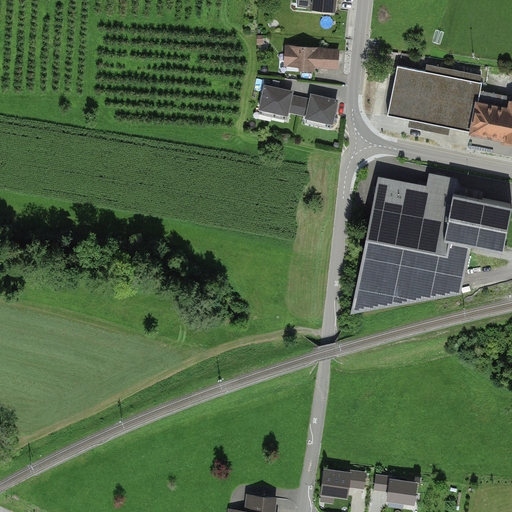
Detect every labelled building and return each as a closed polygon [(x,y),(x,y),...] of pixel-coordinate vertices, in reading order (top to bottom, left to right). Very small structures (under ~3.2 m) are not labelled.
[(336,0),(297,0),(297,7),(335,11),(336,0)] [(346,49),(291,45),(290,67),(344,71),(346,49)] [(425,70),(397,65),(387,116),(511,140),(511,101),(511,98),(481,92),(482,84),(480,84),(482,76),(426,65),(425,70)] [(294,92),(265,85),(259,111),(288,117),(289,113),(299,115),(306,117),(305,119),(333,125),(338,101),(311,95),(310,99),(293,95),(294,92)] [(426,185),(377,176),(351,308),(462,289),(471,246),(503,252),(511,207),(452,195),(455,179),(428,174),(426,185)] [(351,473),(325,470),(322,495),(347,499),(349,488),(364,490),(366,473),(351,471),(351,473)] [(415,504),(417,483),(390,480),(391,477),(377,476),(375,490),(390,492),(389,501),(415,504)] [(279,511),(282,497),(252,493),(250,509),(229,506),(228,511),(279,511)]
